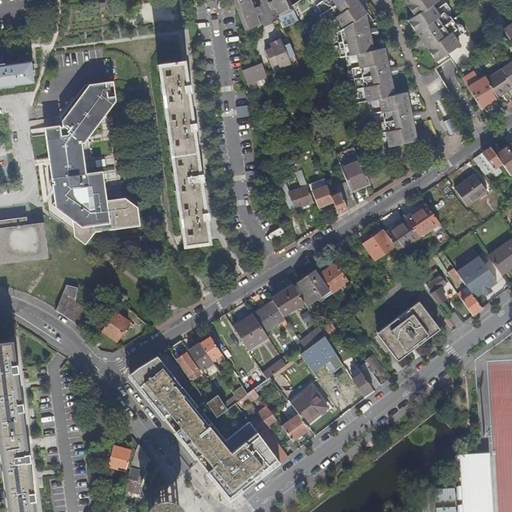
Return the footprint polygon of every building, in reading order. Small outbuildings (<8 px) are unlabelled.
[(250,0),(235,0),(247,31),(261,25),(258,18),(264,15),(261,8),(255,10),(250,0)] [(279,9),(282,16),(294,11),(290,1),(289,0),(275,0),(276,2),(271,4),(274,11),(279,9)] [(408,93),(395,95),(385,48),(374,50),(367,12),(358,0),(324,0),(325,0),(318,6),(330,22),(337,17),(345,28),(337,34),(342,57),(359,54),(361,68),(354,69),(357,86),(357,89),(366,88),(368,101),(373,100),(381,99),(383,111),(376,112),(380,134),(389,132),(389,135),(393,144),(417,139),(408,93)] [(405,0),(417,16),(423,12),(415,0),(405,0)] [(433,5),(440,0),(439,0),(415,0),(423,12),(427,19),(438,12),(437,11),(433,5)] [(450,17),(451,17),(451,9),(447,3),(443,6),(445,8),(450,17)] [(448,17),(450,17),(445,8),(438,12),(441,16),(445,13),(448,17)] [(285,31),(300,24),(294,11),(282,16),(279,17),(285,31)] [(423,12),(417,16),(410,21),(438,60),(447,54),(427,19),(423,12)] [(461,44),(457,39),(452,33),(457,30),(455,26),(450,17),(448,17),(445,13),(441,16),(438,12),(427,19),(447,54),(461,44)] [(511,23),(507,27),(500,15),(492,20),(506,42),(511,50),(511,23)] [(456,24),(455,26),(457,30),(461,36),(467,32),(463,26),(456,24)] [(457,39),(461,36),(457,30),(452,33),(457,39)] [(284,41),(273,46),(273,48),(280,66),(282,70),(293,65),(284,41)] [(274,69),(280,66),(273,48),(267,51),(274,69)] [(0,85),(33,81),(30,62),(4,66),(4,60),(0,60),(0,85)] [(160,65),(184,243),(208,240),(205,218),(207,218),(207,216),(206,216),(205,211),(204,211),(200,180),(202,180),(201,172),(199,172),(193,129),(195,129),(194,121),(191,122),(188,92),(190,91),(188,83),(186,83),(184,67),(183,62),(160,65)] [(245,77),(256,73),(265,69),(262,63),(259,64),(243,70),(245,77)] [(511,85),(511,84),(511,63),(502,69),(511,85)] [(265,69),(256,73),(259,81),(268,78),(267,77),(265,69)] [(511,85),(502,69),(487,78),(498,96),(511,88),(511,85)] [(480,109),(499,98),(498,96),(487,78),(486,76),(467,87),(480,109)] [(308,103),(300,81),(290,84),(299,107),(308,103)] [(67,216),(73,221),(82,228),(94,233),(107,231),(139,226),(139,224),(138,209),(135,206),(126,199),(108,201),(104,171),(86,174),(83,143),(86,143),(117,101),(115,93),(113,82),(90,85),(80,98),(63,121),(63,127),(60,127),(60,126),(45,128),(49,157),(55,156),(61,202),(56,208),(67,216)] [(247,105),(236,107),(238,117),(249,115),(247,105)] [(486,174),(501,162),(496,155),(490,147),(474,158),(486,174)] [(511,153),(507,147),(496,155),(501,162),(509,174),(511,171),(511,153)] [(357,153),(339,161),(347,182),(351,192),(370,183),(357,153)] [(49,157),(56,208),(61,202),(55,156),(49,157)] [(295,209),(315,202),(302,170),(296,172),(302,188),(289,193),(295,209)] [(473,174),(455,188),(467,205),(486,190),(479,182),(483,180),(480,176),(477,179),(473,174)] [(318,207),(334,200),(332,196),(325,178),(310,184),(318,207)] [(332,196),(334,195),(327,178),(325,178),(332,196)] [(341,192),(334,195),(332,196),(334,200),(340,215),(357,204),(351,192),(347,182),(338,186),(341,192)] [(287,213),(295,209),(289,193),(286,186),(278,189),(287,213)] [(419,237),(439,223),(425,203),(415,210),(416,212),(407,219),(419,237)] [(0,262),(49,256),(44,224),(32,225),(31,217),(0,221),(0,262)] [(399,252),(419,237),(407,219),(407,218),(385,233),(395,246),(399,252)] [(82,228),(73,221),(75,237),(85,245),(94,233),(82,228)] [(383,230),(363,244),(374,260),(395,246),(385,233),(383,230)] [(511,238),(488,256),(501,273),(511,264),(511,238)] [(451,253),(447,248),(443,251),(446,257),(451,253)] [(480,256),(458,273),(462,279),(467,286),(475,297),(483,292),(484,294),(492,289),(490,287),(498,281),(480,256)] [(333,263),(318,274),(332,293),(347,282),(333,263)] [(458,282),(462,279),(458,273),(454,267),(450,270),(458,282)] [(436,268),(419,279),(438,304),(444,300),(440,294),(444,292),(440,287),(449,281),(444,273),(441,275),(436,268)] [(298,283),(294,286),(304,302),(308,308),(313,305),(311,302),(319,297),(321,301),(332,293),(318,274),(316,271),(311,275),(309,273),(297,282),(298,283)] [(293,284),(272,297),(273,300),(283,316),(304,302),(294,286),(293,284)] [(75,300),(79,287),(67,285),(57,309),(82,327),(84,329),(93,314),(75,300)] [(467,286),(458,293),(474,316),(483,309),(475,297),(467,286)] [(273,300),(255,313),(266,330),(285,317),(283,316),(273,300)] [(409,311),(378,334),(397,360),(438,328),(421,306),(412,314),(409,311)] [(128,321),(114,312),(102,330),(116,339),(128,321)] [(455,312),(448,318),(456,329),(464,323),(455,312)] [(255,313),(234,327),(248,349),(262,340),(265,344),(262,346),(267,353),(269,351),(276,362),(263,372),(267,378),(267,379),(270,377),(288,363),(266,330),(255,313)] [(332,323),(321,330),(325,336),(335,328),(332,323)] [(320,328),(300,341),(306,350),(315,343),(325,336),(321,330),(320,328)] [(329,342),(340,335),(335,328),(325,336),(329,342)] [(216,357),(222,353),(215,341),(212,336),(200,344),(213,362),(215,365),(217,364),(215,361),(217,360),(216,357)] [(353,403),(364,395),(350,374),(347,369),(342,362),(329,342),(325,336),(315,343),(353,403)] [(227,350),(219,338),(215,341),(222,353),(227,350)] [(18,402),(15,381),(14,371),(17,371),(16,363),(13,363),(9,341),(0,342),(0,441),(1,446),(9,511),(33,511),(32,500),(34,499),(33,491),(31,491),(26,461),(28,461),(27,452),(25,452),(21,422),(23,422),(22,418),(20,418),(19,409),(22,409),(21,401),(18,402)] [(200,344),(189,351),(200,367),(202,370),(213,362),(200,344)] [(193,380),(204,373),(202,370),(200,367),(198,369),(187,354),(179,359),(193,380)] [(158,355),(130,373),(231,500),(280,463),(251,423),(249,421),(226,440),(158,355)] [(369,361),(361,366),(377,389),(382,385),(375,375),(378,373),(379,375),(385,371),(374,355),(368,360),(369,361)] [(359,368),(350,374),(364,395),(365,398),(374,391),(359,368)] [(243,384),(249,393),(254,389),(256,387),(255,386),(267,378),(263,372),(262,370),(251,378),(243,384)] [(257,392),(273,380),(270,377),(267,379),(256,387),(254,389),(257,392)] [(255,386),(256,387),(267,379),(267,378),(255,386)] [(306,424),(320,414),(318,411),(326,406),(312,387),(291,404),(298,414),(306,424)] [(255,400),(260,397),(257,392),(254,389),(249,393),(247,394),(238,401),(236,402),(241,410),(254,400),(255,400)] [(235,396),(224,404),(227,409),(236,402),(238,401),(235,396)] [(224,404),(213,412),(216,417),(227,409),(224,404)] [(270,425),(277,419),(267,405),(256,413),(259,416),(251,423),(280,463),(287,457),(285,453),(286,452),(284,449),(282,450),(269,431),(271,429),(273,431),(274,431),(270,425)] [(318,411),(320,414),(328,408),(326,406),(318,411)] [(293,441),(310,428),(306,424),(298,414),(282,426),(287,433),(293,441)] [(284,436),(295,452),(299,449),(293,441),(287,433),(284,436)] [(121,448),(113,445),(108,466),(118,469),(118,466),(131,469),(138,445),(133,438),(130,450),(124,449),(125,445),(122,445),(121,448)] [(137,480),(145,453),(138,445),(131,469),(128,477),(137,480)] [(484,511),(482,462),(464,463),(465,491),(456,491),(456,488),(437,489),(437,500),(456,499),(456,496),(466,495),(467,510),(457,510),(457,506),(438,507),(438,511),(484,511)] [(176,497),(166,493),(160,494),(155,495),(147,501),(143,511),(142,511),(183,511),(183,506),(176,497)]
